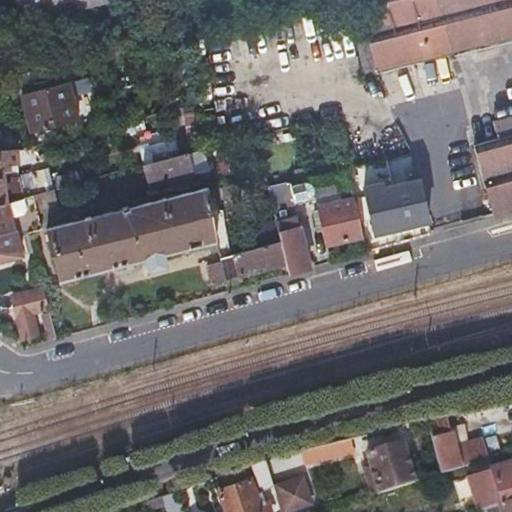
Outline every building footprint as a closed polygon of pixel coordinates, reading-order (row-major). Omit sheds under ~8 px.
[(37,19),(31,0),(17,0),(23,22),(37,19)] [(31,0),(37,19),(113,0),(31,0)] [(377,76),(388,73),(370,0),(367,0),(357,3),(377,76)] [(511,0),(370,0),(388,73),(427,62),(436,96),(458,91),(450,56),(511,39),(511,0)] [(77,123),(73,104),(68,85),(22,97),(31,136),(77,123)] [(511,133),(473,143),(493,217),(511,211),(511,133)] [(0,152),(0,205),(6,203),(0,181),(9,178),(6,167),(14,164),(12,151),(1,152),(0,152)] [(190,177),(186,167),(184,157),(138,169),(144,190),(190,177)] [(347,171),(350,182),(361,179),(358,169),(347,171)] [(281,243),(284,260),(287,273),(309,268),(294,204),(318,198),(316,190),(338,184),(340,192),(352,190),(350,182),(347,171),(269,191),(281,243)] [(25,199),(32,197),(52,192),(49,180),(47,172),(19,179),(25,199)] [(77,173),(49,180),(52,192),(80,184),(77,173)] [(354,199),(363,236),(426,220),(415,180),(380,188),(378,181),(360,186),(362,192),(353,194),(354,199)] [(166,267),(164,261),(163,255),(217,242),(204,187),(45,229),(58,281),(144,259),(147,271),(166,267)] [(52,192),(32,197),(36,213),(56,207),(52,192)] [(6,203),(0,205),(0,239),(18,235),(40,230),(36,213),(32,197),(25,199),(6,203)] [(363,236),(354,199),(317,208),(326,245),(363,236)] [(18,235),(0,239),(0,260),(23,255),(18,235)] [(222,262),(226,280),(237,271),(284,260),(281,243),(221,259),(222,262)] [(212,284),(226,280),(222,262),(208,267),(212,284)] [(15,319),(48,311),(42,285),(9,293),(15,319)] [(47,340),(54,338),(48,315),(40,317),(47,340)] [(484,439),(471,442),(458,446),(450,411),(427,417),(442,474),(489,459),(484,439)] [(363,434),(332,442),(334,450),(365,442),(363,434)] [(411,470),(407,455),(404,440),(367,449),(374,480),(411,470)] [(266,458),(259,461),(251,464),(260,491),(276,486),(271,471),(266,458)] [(511,462),(467,476),(478,511),(482,510),(499,504),(503,503),(511,500),(511,462)] [(297,511),(283,467),(271,471),(276,486),(284,511),(297,511)] [(269,511),(268,508),(266,502),(258,504),(250,481),(220,491),(226,511),(269,511)] [(184,511),(177,491),(163,496),(166,503),(168,511),(184,511)] [(163,496),(144,502),(147,509),(166,503),(163,496)] [(511,511),(511,500),(503,503),(499,504),(500,511),(511,511)]
